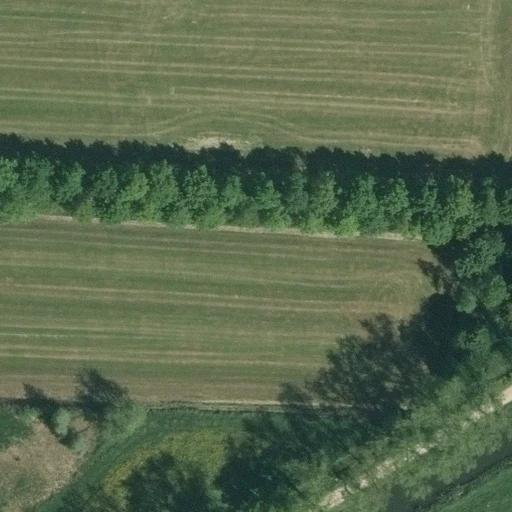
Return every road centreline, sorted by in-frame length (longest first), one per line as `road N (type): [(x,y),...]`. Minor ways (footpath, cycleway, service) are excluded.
road 1 (track): [(0,187),(511,211)]
road 2 (track): [(511,391),(310,511)]
